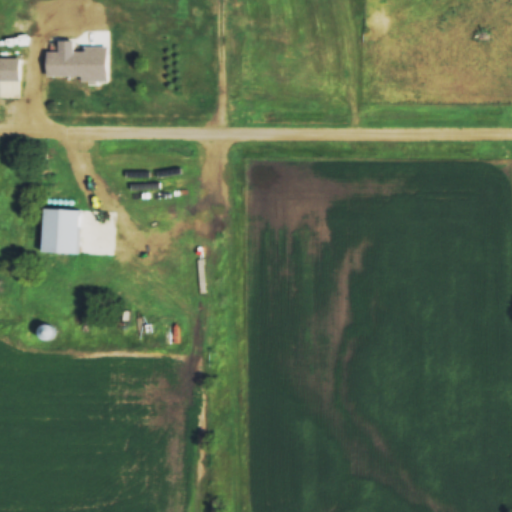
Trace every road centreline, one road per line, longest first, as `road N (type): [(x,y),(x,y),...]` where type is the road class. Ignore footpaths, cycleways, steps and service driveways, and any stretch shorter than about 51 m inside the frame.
road 1 (residential): [(511,135),(0,133)]
road 2 (residential): [(228,135),(222,0)]
